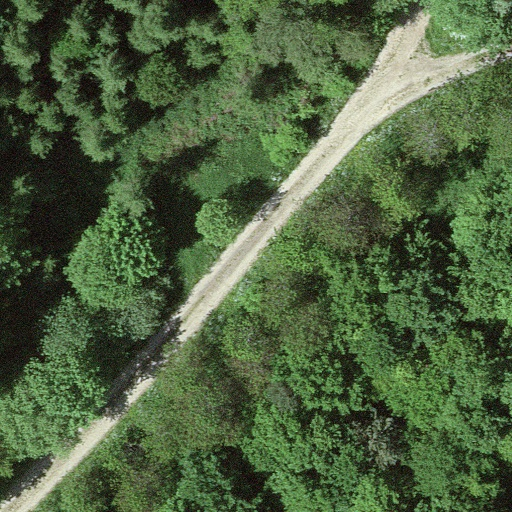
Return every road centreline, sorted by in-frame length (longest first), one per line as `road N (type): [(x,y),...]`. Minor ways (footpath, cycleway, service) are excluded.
road 1 (track): [(511,51),(354,129),(5,511)]
road 2 (track): [(354,129),(417,0)]
